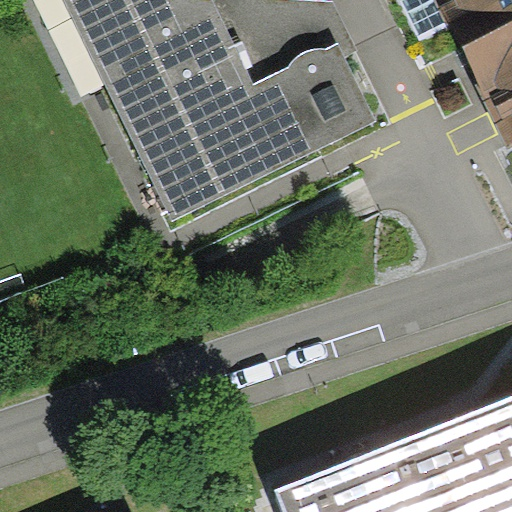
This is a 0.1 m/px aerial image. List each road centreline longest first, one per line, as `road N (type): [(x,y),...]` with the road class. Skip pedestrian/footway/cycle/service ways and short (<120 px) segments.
road 1 (residential): [(511,272),(0,441)]
road 2 (unknown): [(511,243),(381,0)]
